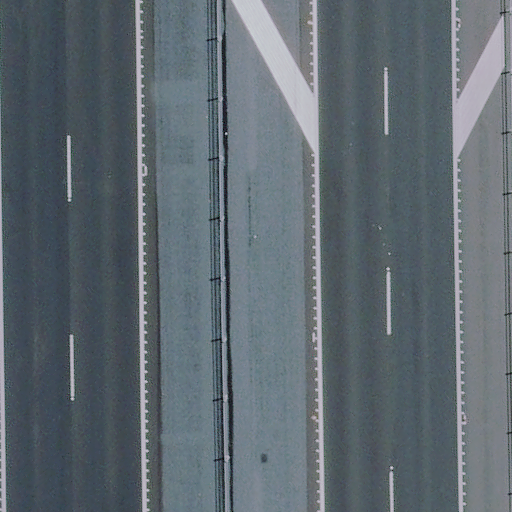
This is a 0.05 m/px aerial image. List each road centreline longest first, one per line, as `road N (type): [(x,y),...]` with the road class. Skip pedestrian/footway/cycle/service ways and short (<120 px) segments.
road 1 (motorway): [(384,0),(395,511)]
road 2 (motorway): [(78,511),(70,0)]
